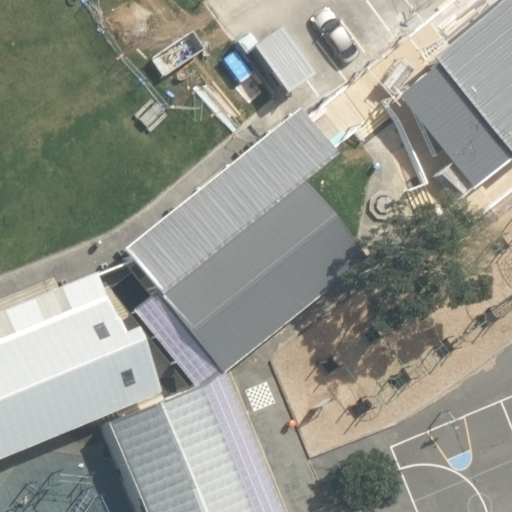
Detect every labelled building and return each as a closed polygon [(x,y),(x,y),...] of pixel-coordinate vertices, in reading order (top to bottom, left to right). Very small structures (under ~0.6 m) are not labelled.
[(389,94),(503,1),(502,0),(442,0),(355,70),(347,59),(309,88),(317,100),(119,262),(125,269),(132,278),(274,164),(286,178),(344,132),(352,141),(389,112),(381,101),(389,94)] [(511,3),(509,0),(503,0),(503,1),(389,94),(426,181),(472,159),(491,183),(511,166),(511,3)] [(132,278),(125,269),(103,287),(185,388),(214,375),(213,373),(352,257),(286,178),(274,164),(132,278)] [(511,248),(504,255),(487,233),(436,273),(511,369),(511,248)] [(0,454),(101,413),(149,393),(121,328),(109,333),(92,291),(83,272),(0,306),(0,454)] [(101,413),(104,420),(185,388),(103,287),(92,291),(109,333),(121,328),(149,393),(101,413)] [(269,511),(214,375),(185,388),(104,420),(93,424),(129,511),(344,511),(342,511),(269,511)]
